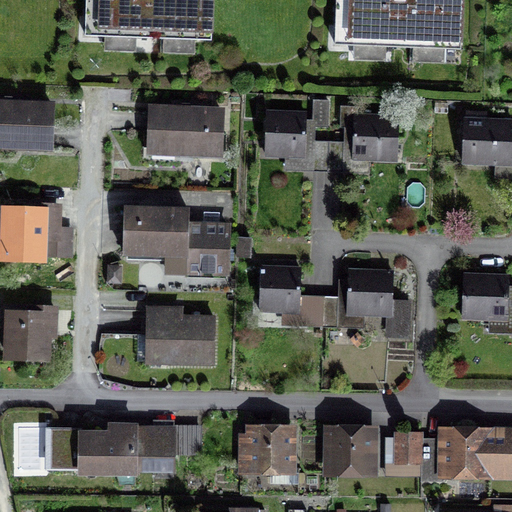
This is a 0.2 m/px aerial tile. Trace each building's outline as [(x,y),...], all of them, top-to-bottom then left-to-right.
[(90,0),(90,35),(209,38),(210,0),(90,0)] [(337,0),(337,44),(456,47),(456,0),(337,0)] [(312,127),(327,127),(328,102),(314,101),(312,127)] [(59,107),(0,106),(0,153),(58,155),(59,107)] [(228,113),(151,110),(148,161),(226,165),(228,113)] [(306,116),(267,115),(266,154),(305,155),(306,116)] [(402,126),(355,124),(354,165),(401,166),(402,126)] [(511,124),(464,124),(463,173),(511,173),(511,124)] [(328,172),(329,143),(314,143),(313,172),(328,172)] [(345,143),(329,143),(328,172),(343,173),(345,143)] [(191,197),(126,196),(126,262),(190,262),(190,254),(191,216),(191,197)] [(66,217),(3,213),(1,257),(63,261),(66,217)] [(233,218),(191,216),(190,254),(232,255),(233,218)] [(303,270),(261,269),(260,316),(303,317),(303,297),(303,270)] [(394,274),(349,272),(347,312),(391,313),(390,335),(406,336),(407,303),(393,303),(394,274)] [(511,277),(465,277),(464,321),(510,322),(511,277)] [(323,298),(303,297),(303,317),(303,325),(322,326),(323,298)] [(338,298),(323,298),(322,326),(337,326),(338,298)] [(56,318),(7,316),(5,367),(54,369),(56,318)] [(214,369),(214,319),(148,319),(148,369),(214,369)] [(299,428),(248,428),(248,481),(299,481),(299,428)] [(380,428),(324,429),(325,481),(380,480),(380,428)] [(179,431),(81,432),(81,481),(179,480),(179,431)] [(511,434),(440,432),(438,483),(511,485),(511,434)] [(425,436),(396,436),(396,482),(424,482),(425,436)]
